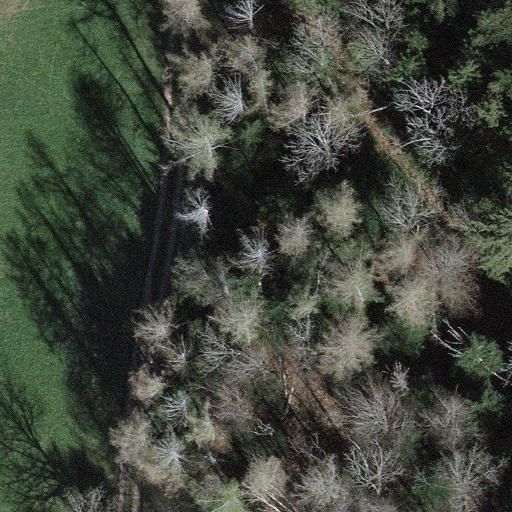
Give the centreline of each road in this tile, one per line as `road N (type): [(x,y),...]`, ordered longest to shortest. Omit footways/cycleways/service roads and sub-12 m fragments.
road 1 (track): [(129,511),(187,0)]
road 2 (track): [(279,511),(376,382),(511,298)]
